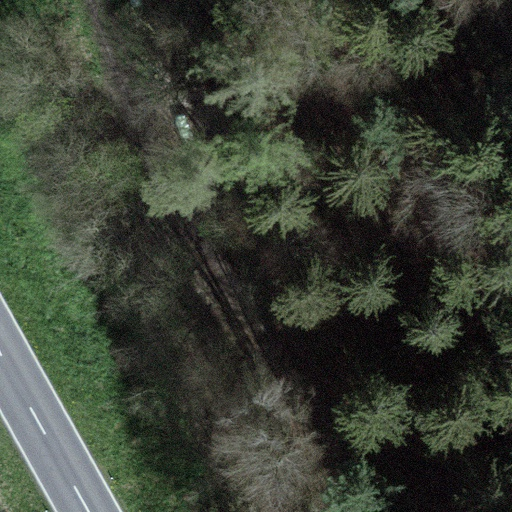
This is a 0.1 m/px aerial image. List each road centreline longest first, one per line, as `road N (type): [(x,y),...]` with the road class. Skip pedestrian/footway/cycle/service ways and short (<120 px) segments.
road 1 (track): [(511,502),(273,364),(96,0)]
road 2 (secondary): [(89,511),(0,351)]
